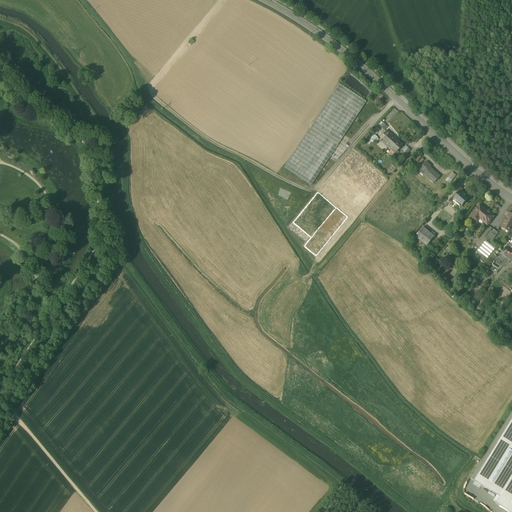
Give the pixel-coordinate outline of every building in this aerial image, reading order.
[(366,102),(339,84),(284,168),(311,186),(366,102)] [(371,132),(368,136),(374,142),(377,138),(371,132)] [(396,140),(389,134),(382,142),(389,148),(396,140)] [(402,146),(396,140),(389,148),(395,154),(402,146)] [(440,177),(431,168),(431,167),(426,162),(419,170),(434,184),(440,177)] [(450,183),(456,175),(452,172),(446,180),(450,183)] [(469,198),(461,191),(455,199),(463,206),(469,198)] [(488,212),(480,206),(472,217),(475,220),(478,222),(481,218),(485,221),(484,222),(488,225),(495,217),(491,214),(491,213),(491,212),(490,212),(490,211),(489,211),(488,212)] [(511,229),(511,214),(510,213),(502,228),(510,233),(511,229)] [(435,237),(423,227),(416,237),(427,246),(435,237)] [(497,235),(491,231),(487,237),(492,242),(497,235)] [(304,244),(309,248),(312,245),(313,246),(317,242),(315,240),(319,237),(317,235),(315,237),(313,235),(304,244)] [(496,249),(486,241),(478,251),(488,259),(496,249)] [(315,254),(321,259),(332,247),(328,244),(327,246),(324,249),(323,248),(321,250),(323,251),(319,255),(316,253),(315,254)] [(457,271),(455,269),(451,274),(457,279),(462,272),(458,269),(457,271)] [(511,511),(511,421),(475,481),(501,497),(497,504),(511,511)]
